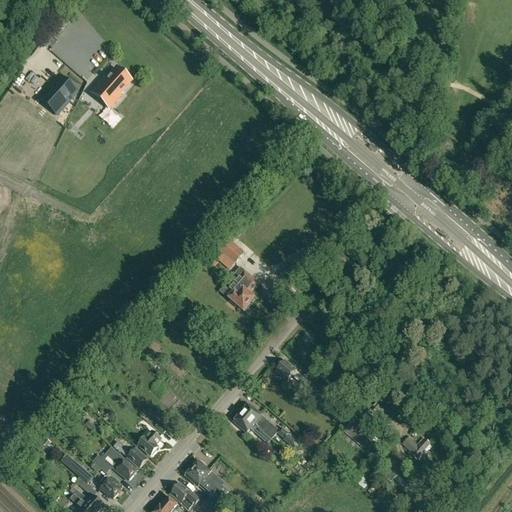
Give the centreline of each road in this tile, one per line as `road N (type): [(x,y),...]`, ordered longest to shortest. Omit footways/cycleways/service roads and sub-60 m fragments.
road 1 (unclassified): [(128,511),(395,203)]
road 2 (primary): [(168,0),(395,203)]
road 3 (primary): [(415,175),(196,0)]
road 4 (primary): [(395,203),(511,300)]
road 5 (primary): [(511,266),(415,175)]
